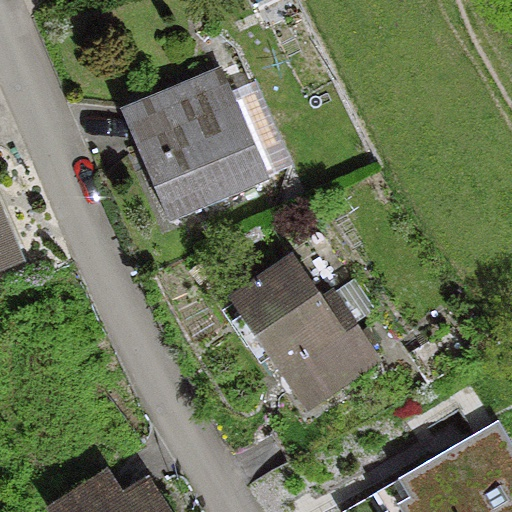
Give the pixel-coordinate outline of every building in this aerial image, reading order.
[(160,161),(142,168),(165,222),(254,183),(221,106),(230,103),(217,71),(136,106),(160,161)] [(0,270),(16,263),(0,226),(0,270)] [(374,359),(330,294),(317,303),(290,263),(230,303),(301,408),(374,359)] [(411,352),(429,381),(469,358),(450,328),(411,352)] [(477,449),(470,437),(345,510),(346,511),(511,511),(511,453),(494,423),(490,425),(497,437),(477,449)]
